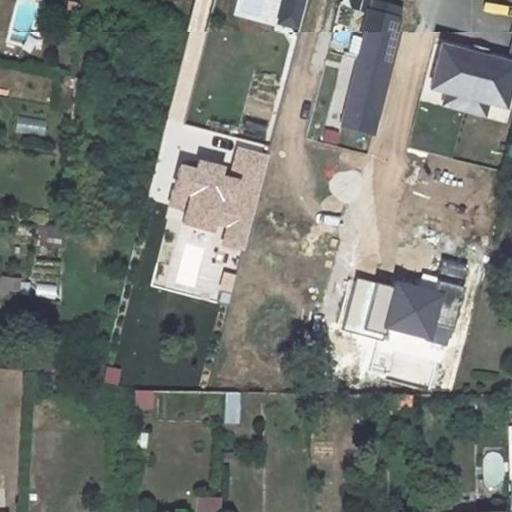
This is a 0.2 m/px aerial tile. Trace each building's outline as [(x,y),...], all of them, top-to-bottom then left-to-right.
[(373,134),(402,10),(367,2),(338,126),(373,134)] [(511,31),(505,60),(433,43),(422,89),(501,108),(511,68),(511,31)] [(0,293),(18,293),(18,277),(0,276),(0,293)] [(134,391),(133,407),(151,407),(151,391),(134,391)] [(216,511),(217,498),(194,496),(192,511),(216,511)]
